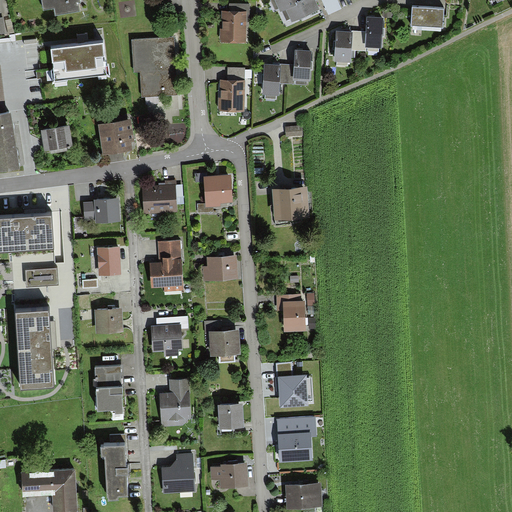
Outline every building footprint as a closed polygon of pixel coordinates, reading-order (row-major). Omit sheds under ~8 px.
[(52,16),(77,12),(75,0),(38,0),(40,8),(50,6),(52,16)] [(303,0),(271,0),(277,12),(285,8),(303,0)] [(313,0),(303,0),(285,8),(291,22),(318,11),(313,0)] [(340,6),(337,0),(322,0),(327,12),(340,6)] [(221,40),(247,40),(247,24),(249,25),(250,2),(234,2),(234,9),(221,9),(221,40)] [(443,24),(444,5),(412,3),(411,22),(443,24)] [(365,44),(382,46),(384,15),(367,14),(365,44)] [(351,60),(353,29),(336,28),(334,59),(351,60)] [(174,35),(132,37),(134,70),(140,70),(142,96),(178,93),(174,35)] [(106,66),(103,40),(46,47),(50,74),(106,66)] [(311,78),(312,48),(295,47),(293,77),(311,78)] [(279,93),(281,62),(264,61),(262,92),(279,93)] [(245,78),(220,77),(219,108),(245,109),(245,78)] [(0,166),(19,164),(11,108),(0,109),(0,166)] [(131,116),(98,120),(103,151),(132,146),(131,138),(134,137),(131,116)] [(73,143),(69,122),(41,127),(45,148),(73,143)] [(286,136),(301,136),(301,125),(285,126),(286,136)] [(233,199),(231,172),(204,174),(205,202),(197,203),(198,212),(215,211),(214,204),(222,203),(221,200),(233,199)] [(142,185),(144,212),(178,210),(177,196),(184,195),(183,183),(176,184),(176,179),(165,179),(166,184),(142,185)] [(310,221),(308,190),(273,192),(275,223),(310,221)] [(85,216),(96,215),(96,219),(120,218),(119,195),(94,196),(95,200),(84,201),(85,216)] [(0,244),(53,242),(51,211),(0,214),(0,244)] [(182,294),(180,242),(158,243),(159,266),(148,266),(149,289),(161,289),(161,294),(182,294)] [(121,272),(120,244),(97,245),(99,273),(121,272)] [(203,268),(203,281),(238,280),(237,256),(206,257),(207,267),(203,268)] [(58,266),(26,267),(27,284),(59,283),(58,266)] [(280,333),(301,332),(301,302),(294,302),(294,295),(273,296),(273,318),(280,318),(280,333)] [(48,304),(15,306),(20,383),(53,381),(48,304)] [(124,329),(122,306),(95,307),(96,331),(124,329)] [(181,328),(189,327),(188,314),(156,316),(157,323),(181,321),(181,328)] [(220,319),(204,320),(205,329),(209,329),(220,328),(220,319)] [(166,355),(179,354),(179,348),(183,348),(181,328),(181,321),(157,323),(151,323),(153,349),(165,348),(166,355)] [(240,351),(239,327),(220,328),(209,329),(210,353),(240,351)] [(120,411),(118,367),(91,368),(94,413),(120,411)] [(307,375),(278,377),(280,408),(309,406),(307,375)] [(162,428),(193,425),(189,379),(168,380),(169,392),(159,393),(162,428)] [(218,401),(219,425),(244,424),(243,400),(218,401)] [(311,429),(278,431),(279,460),(313,458),(311,429)] [(128,492),(125,440),(104,441),(104,442),(101,442),(102,452),(104,451),(107,493),(108,493),(108,496),(119,495),(119,493),(128,492)] [(162,464),(163,492),(196,490),(193,452),(176,453),(176,457),(170,464),(162,464)] [(247,460),(221,461),(221,464),(211,464),(211,477),(220,477),(221,485),(248,484),(247,460)] [(75,466),(21,469),(22,493),(52,491),(53,509),(77,508),(75,466)] [(321,480),(286,482),(287,506),(322,504),(321,480)]
